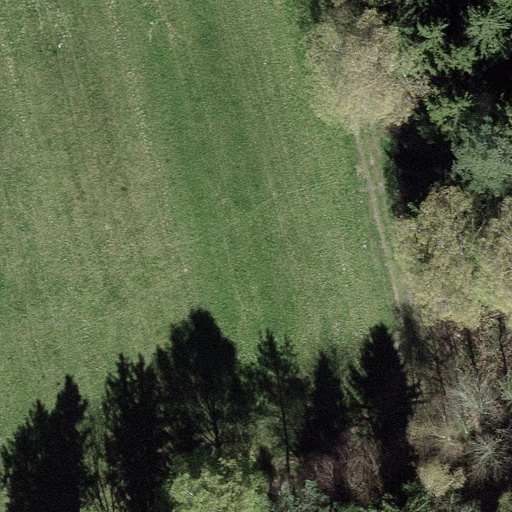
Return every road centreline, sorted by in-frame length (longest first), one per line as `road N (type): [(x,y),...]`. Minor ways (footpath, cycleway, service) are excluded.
road 1 (track): [(342,63),(409,373),(389,415),(199,511)]
road 2 (track): [(325,0),(342,63),(396,147),(511,213)]
